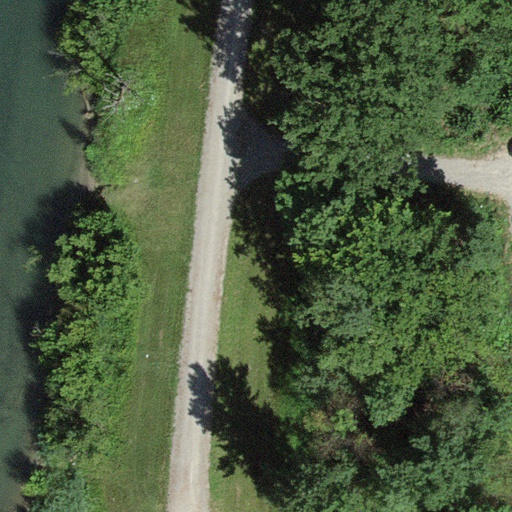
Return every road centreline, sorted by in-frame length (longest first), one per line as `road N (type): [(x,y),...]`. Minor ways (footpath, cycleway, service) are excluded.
road 1 (track): [(235,0),(189,511)]
road 2 (track): [(511,188),(218,150)]
